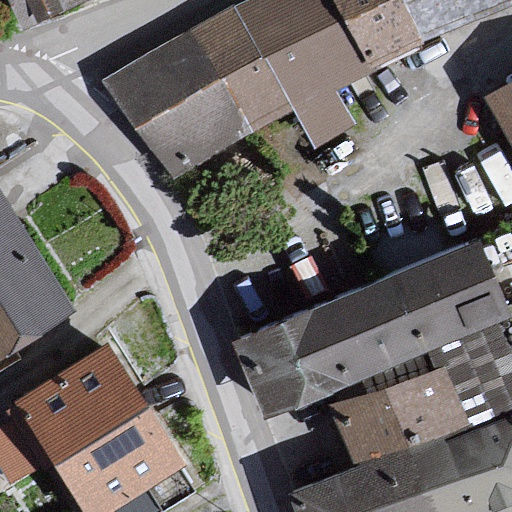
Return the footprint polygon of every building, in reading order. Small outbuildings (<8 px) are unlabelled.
[(103,0),(42,0),(52,23),(103,0)] [(511,0),(270,0),(108,83),(192,190),(319,118),(324,150),(368,125),(358,90),(404,63),(511,11),(511,0)] [(511,93),(498,101),(511,121),(511,93)] [(0,187),(0,384),(102,316),(10,181),(0,187)] [(511,255),(503,240),(240,342),(286,420),(349,393),(460,346),(511,324),(511,255)] [(460,346),(349,393),(380,470),(498,434),(460,346)] [(129,347),(38,409),(104,511),(135,511),(203,468),(129,347)] [(380,470),(311,492),(321,511),(511,511),(511,430),(498,434),(380,470)]
